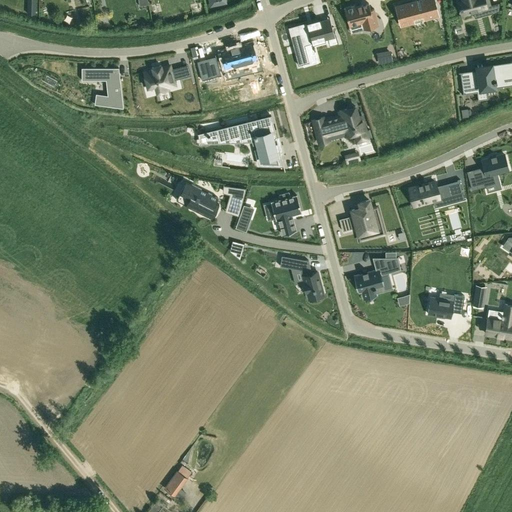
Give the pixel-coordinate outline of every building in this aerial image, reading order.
[(403,6),(397,8),(402,25),(413,22),(412,16),(422,13),(424,19),(437,15),(432,0),(414,0),(402,3),(403,6)] [(499,11),(499,3),(491,5),(489,0),(462,0),(463,1),(458,2),(462,15),(473,12),(474,14),(482,12),(481,8),(488,6),(490,14),(499,11)] [(344,8),(349,26),(362,23),(364,30),(379,25),(374,9),(370,10),(369,3),(356,7),(355,5),(344,8)] [(297,31),(290,33),(296,55),(295,55),(298,65),(306,63),(309,62),(307,54),(304,45),(328,39),(330,45),(333,45),(338,43),(334,32),(332,27),(322,30),(320,20),(319,18),(318,19),(319,21),(296,27),(297,31)] [(197,61),(201,78),(221,73),(218,64),(224,62),(226,68),(237,64),(238,69),(257,64),(252,44),(239,48),(238,45),(237,45),(238,45),(231,47),(230,47),(231,50),(221,52),(222,55),(216,57),(216,56),(215,56),(216,57),(197,62),(197,61)] [(390,52),(378,54),(379,63),(391,61),(390,52)] [(478,79),(461,82),(463,93),(461,93),(461,94),(477,92),(478,100),(488,99),(486,88),(495,87),(494,80),(511,77),(511,73),(511,64),(492,67),(492,65),(486,65),(486,64),(476,66),(478,79)] [(184,77),(183,76),(181,69),(171,72),(171,69),(170,65),(161,68),(160,68),(154,70),(152,70),(144,72),(145,75),(141,76),(143,85),(147,84),(148,87),(155,85),(157,92),(168,89),(177,86),(175,79),(177,79),(184,77)] [(123,108),(119,68),(81,68),(81,80),(106,80),(107,95),(96,93),(94,104),(123,108)] [(323,117),(313,120),(319,143),(329,140),(327,133),(344,129),(345,136),(354,134),(357,142),(368,139),(362,115),(358,116),(355,106),(339,111),(341,119),(324,123),(323,117)] [(207,131),(197,133),(198,134),(208,132),(208,135),(207,135),(208,137),(209,137),(210,139),(218,137),(219,141),(229,138),(230,140),(240,138),(241,140),(255,136),(261,135),(263,141),(256,143),(257,144),(258,148),(255,149),(258,161),(259,160),(260,164),(270,165),(269,161),(271,161),(272,165),(283,165),(284,171),(285,171),(281,155),(284,154),(282,146),(275,147),(273,139),(277,138),(271,115),(217,128),(216,127),(207,129),(207,131)] [(481,172),(474,174),(478,188),(495,183),(492,174),(508,169),(504,154),(496,156),(495,155),(491,156),(490,156),(491,158),(481,160),(483,167),(480,168),(481,172)] [(218,198),(218,197),(185,181),(191,184),(184,198),(192,202),(189,207),(211,218),(212,218),(210,217),(217,204),(218,205),(219,204),(215,202),(217,198),(218,198)] [(418,186),(409,188),(414,207),(434,202),(432,197),(442,194),(443,197),(450,195),(452,202),(464,199),(462,192),(451,194),(448,184),(436,187),(435,181),(428,183),(428,182),(418,185),(418,186)] [(223,185),(224,186),(224,192),(231,194),(229,198),(242,202),(246,188),(223,185)] [(281,199),(271,202),(275,218),(277,218),(282,234),(296,230),(291,214),(301,211),(297,195),(290,197),(288,192),(279,194),(281,199)] [(353,215),(339,219),(343,231),(356,227),(358,234),(382,227),(377,206),(371,207),(369,200),(359,202),(360,207),(351,210),(353,215)] [(241,217),(238,225),(246,228),(249,220),(241,217)] [(230,247),(242,250),(244,243),(232,240),(230,247)] [(283,256),(282,266),(301,270),(304,281),(303,281),(306,293),(307,293),(308,298),(323,294),(317,272),(312,273),(308,260),(283,256)] [(376,270),(355,276),(357,285),(360,285),(362,290),(364,298),(376,294),(374,287),(383,285),(380,274),(388,272),(400,269),(397,257),(395,257),(389,259),(388,257),(372,257),(376,270)] [(475,297),(483,298),(485,286),(477,285),(475,297)] [(430,299),(428,313),(450,317),(451,311),(461,313),(464,296),(454,294),(453,301),(438,298),(438,301),(430,299)] [(398,298),(400,304),(406,303),(409,302),(409,295),(404,296),(404,297),(398,298)] [(488,317),(485,333),(495,335),(502,336),(511,337),(511,304),(505,304),(502,319),(488,317)] [(181,465),(177,471),(187,478),(191,472),(181,465)] [(177,471),(165,488),(175,495),(187,478),(177,471)]
